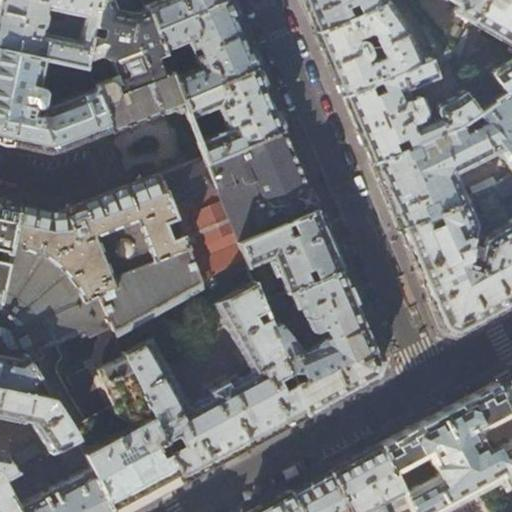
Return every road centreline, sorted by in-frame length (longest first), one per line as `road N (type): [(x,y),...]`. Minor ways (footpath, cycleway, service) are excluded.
road 1 (residential): [(263,0),(425,383)]
road 2 (residential): [(213,495),(425,383)]
